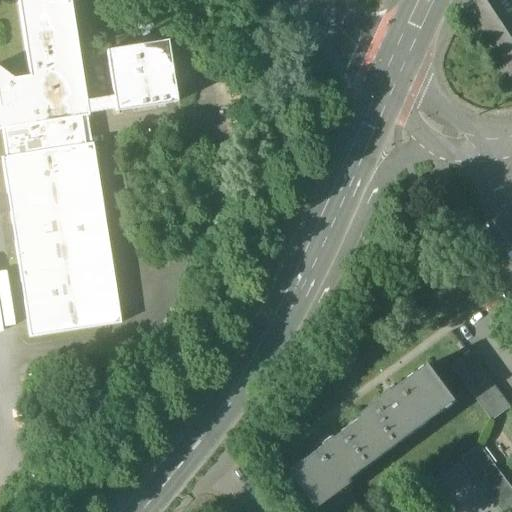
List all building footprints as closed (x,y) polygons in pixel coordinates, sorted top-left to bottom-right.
[(0,137),(3,158),(0,157),(0,167),(27,337),(119,322),(92,144),(87,144),(83,119),(90,118),(90,115),(178,104),(166,42),(108,52),(113,99),(87,102),(71,0),(20,0),(33,78),(16,80),(2,69),(0,69),(0,107),(0,108),(0,137)] [(511,0),(486,0),(466,13),(511,83),(511,82),(511,0)] [(511,322),(499,332),(511,350),(511,322)] [(510,409),(470,354),(452,367),(492,422),(510,409)] [(458,403),(430,366),(358,419),(385,456),(458,403)] [(385,456),(358,419),(286,472),(313,509),(385,456)] [(470,469),(488,456),(480,446),(462,459),(470,469)] [(478,480),(496,467),(488,456),(470,469),(478,480)] [(486,491),(504,477),(496,467),(478,480),(486,491)] [(493,501),(511,488),(504,477),(486,491),(493,501)] [(501,511),(511,503),(511,488),(493,501),(501,511)] [(501,511),(511,511),(511,503),(501,511)]
